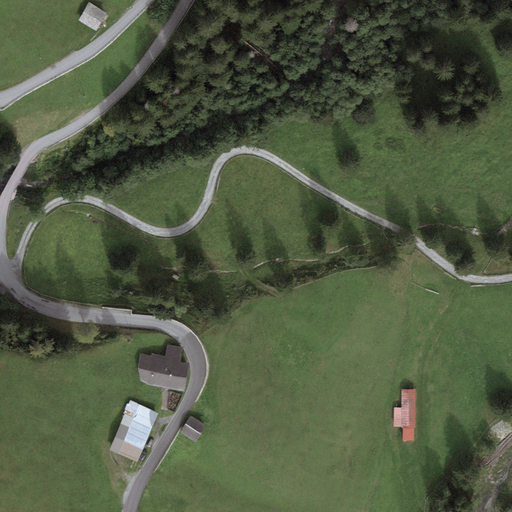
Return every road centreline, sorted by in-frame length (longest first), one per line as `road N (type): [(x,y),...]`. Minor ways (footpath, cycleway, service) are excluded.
road 1 (track): [(511,278),(467,278),(277,161),(246,150),(224,157),(194,221),(174,233),(143,227),(96,201),(58,201),(31,226),(10,278)]
road 2 (tertiary): [(0,249),(21,294),(45,307),(161,323),(191,342),(198,357),(193,390),(130,511)]
road 3 (tertiary): [(185,0),(107,104),(22,162),(0,225)]
road 4 (unclassified): [(144,0),(105,39),(0,98)]
